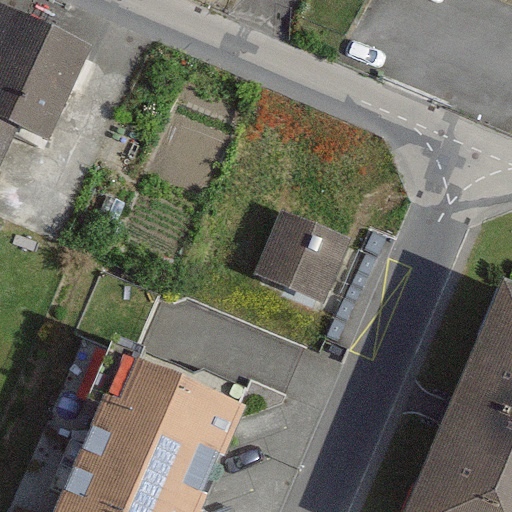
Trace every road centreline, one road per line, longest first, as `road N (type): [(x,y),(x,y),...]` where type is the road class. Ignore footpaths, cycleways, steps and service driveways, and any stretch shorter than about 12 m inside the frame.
road 1 (residential): [(469,152),(321,511)]
road 2 (residential): [(469,152),(120,0)]
